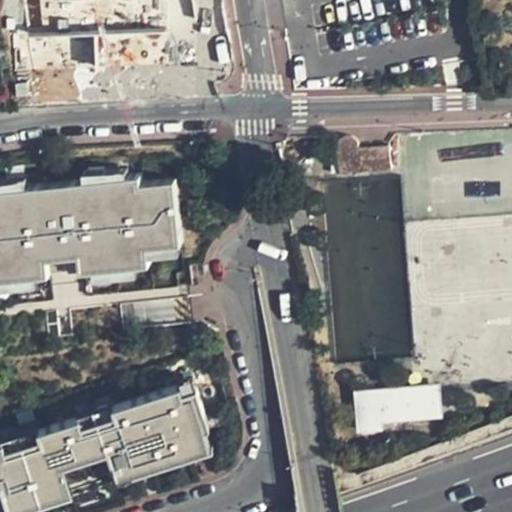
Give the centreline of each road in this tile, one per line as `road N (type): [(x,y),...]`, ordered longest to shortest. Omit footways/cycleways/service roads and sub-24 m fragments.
road 1 (residential): [(268,237),(239,256),(267,436),(263,464),(246,484),(186,511)]
road 2 (residential): [(268,237),(319,511)]
road 3 (residential): [(511,99),(261,111)]
road 4 (residential): [(246,112),(0,131)]
road 5 (residential): [(246,112),(268,237)]
